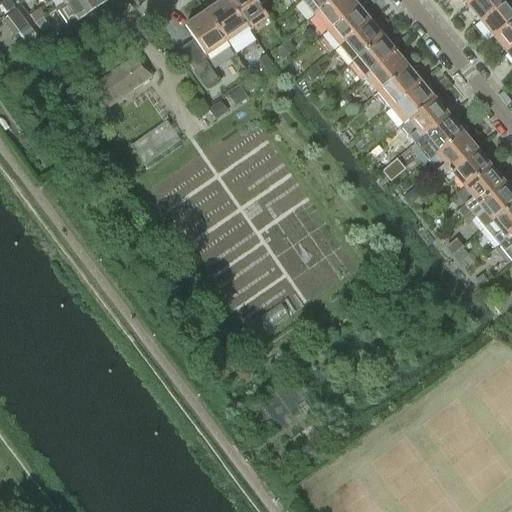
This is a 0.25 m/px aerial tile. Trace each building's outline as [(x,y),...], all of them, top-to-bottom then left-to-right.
[(69,27),(106,2),(104,0),(69,0),(64,4),(56,9),(69,27)] [(226,0),(222,0),(204,12),(227,46),(248,32),(236,14),(226,0)] [(226,0),(236,14),(239,12),(244,18),(242,20),(250,29),(265,17),(258,8),(252,0),(226,0)] [(267,0),(252,0),(258,8),(268,0),(267,0)] [(300,0),(299,1),(312,17),(331,0),(300,0)] [(351,0),(331,0),(312,17),(324,32),(356,5),(351,0)] [(473,0),(468,4),(467,6),(468,8),(468,10),(473,16),(477,16),(481,20),(504,0),(473,0)] [(511,0),(504,0),(481,20),(479,21),(481,23),(480,25),(485,32),(490,31),(494,35),(511,20),(511,0)] [(356,5),(324,32),(337,47),(369,21),(356,5)] [(40,8),(29,16),(35,23),(42,18),(46,15),(40,8)] [(27,26),(14,11),(6,17),(19,32),(27,26)] [(184,26),(206,59),(207,59),(227,46),(204,12),(184,26)] [(42,18),(35,23),(42,32),(49,27),(42,18)] [(506,51),(511,46),(511,20),(494,35),(492,36),(494,39),(493,41),(498,47),(503,46),(506,51)] [(369,21),(337,47),(351,64),(383,37),(369,21)] [(19,32),(17,34),(28,47),(34,43),(38,40),(27,26),(19,32)] [(383,37),(351,64),(363,79),(395,52),(390,46),(391,44),(385,38),(383,38),(383,37)] [(395,52),(363,79),(376,94),(408,68),(407,67),(407,65),(402,58),(400,58),(395,52)] [(104,111),(153,76),(137,54),(87,88),(104,111)] [(218,83),(199,55),(189,62),(208,91),(218,83)] [(266,58),(260,62),(265,68),(271,64),(270,63),(266,58)] [(408,68),(376,94),(389,109),(421,83),(408,68)] [(421,83),(389,109),(402,125),(407,121),(433,99),(421,83)] [(433,99),(407,121),(415,131),(407,138),(412,145),(447,116),(433,99)] [(426,161),(461,132),(447,116),(412,145),(426,161)] [(131,142),(143,163),(181,141),(169,120),(131,142)] [(441,179),(475,150),(461,132),(426,161),(441,179)] [(475,150),(441,179),(446,185),(454,178),(463,188),(489,166),(475,150)] [(394,162),(381,173),(388,181),(401,171),(394,162)] [(489,166),(463,188),(471,198),(463,206),(468,212),(503,183),(489,166)] [(511,193),(503,183),(468,212),(482,229),(490,222),(511,203),(511,193)] [(511,203),(490,222),(499,232),(491,239),(496,246),(511,233),(511,203)] [(463,206),(456,211),(461,218),(468,212),(463,206)] [(511,261),(511,233),(496,246),(510,263),(511,261)] [(454,237),(443,245),(451,254),(461,245),(454,237)] [(461,252),(453,258),(461,267),(468,261),(461,252)] [(511,291),(493,306),(501,316),(511,306),(511,291)] [(308,424),(319,440),(328,434),(317,418),(308,424)]
